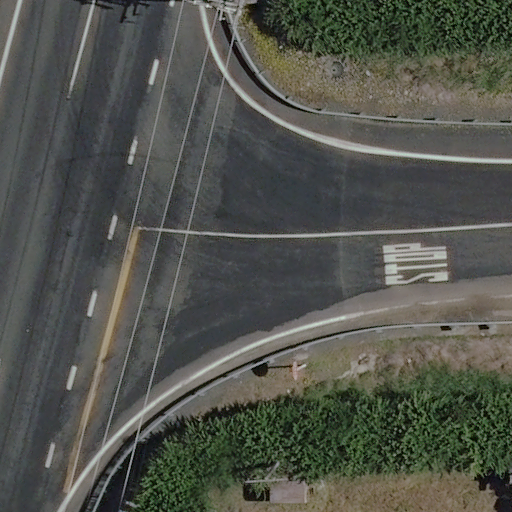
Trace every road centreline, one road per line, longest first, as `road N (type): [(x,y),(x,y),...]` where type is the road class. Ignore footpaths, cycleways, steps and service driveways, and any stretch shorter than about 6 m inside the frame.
road 1 (unclassified): [(511,228),(312,240),(142,234),(39,215)]
road 2 (primary): [(39,215),(96,0)]
road 3 (primary): [(0,367),(39,215)]
